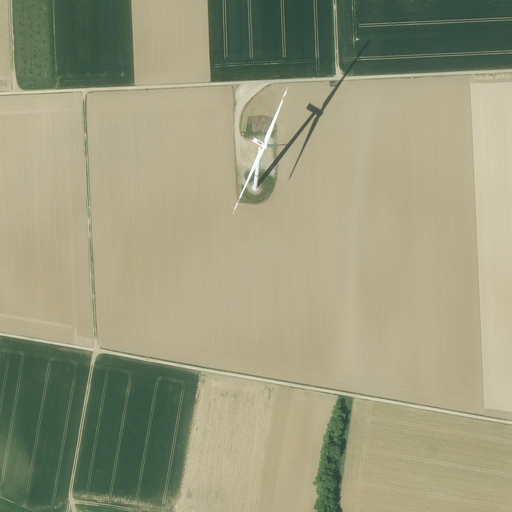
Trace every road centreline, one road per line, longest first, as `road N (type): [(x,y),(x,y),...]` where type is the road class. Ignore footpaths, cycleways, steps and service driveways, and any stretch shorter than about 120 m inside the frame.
road 1 (track): [(0,334),(511,423)]
road 2 (track): [(0,94),(511,71)]
road 3 (track): [(83,90),(96,351)]
